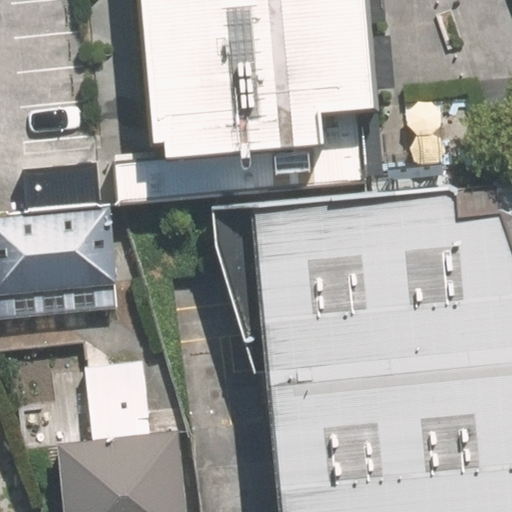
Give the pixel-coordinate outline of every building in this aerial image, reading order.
[(362,0),(137,0),(151,158),(375,138),(362,0)] [(254,200),(280,511),(511,511),(511,230),(505,212),(450,211),(441,184),(254,200)] [(123,207),(2,214),(8,310),(128,303),(123,207)] [(88,435),(58,437),(65,511),(197,511),(191,434),(160,437),(153,361),(82,368),(88,435)] [(0,511),(18,511),(7,397),(0,398),(0,511)]
